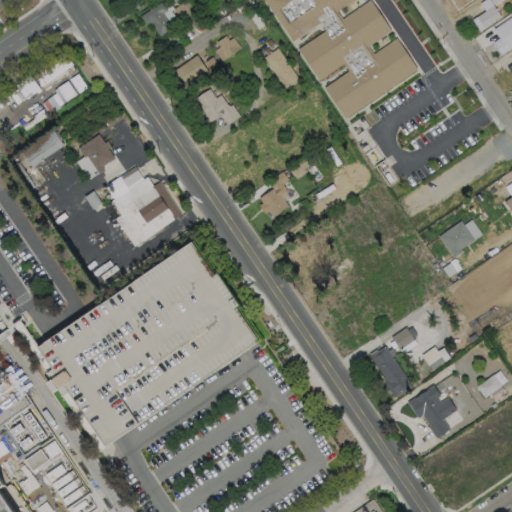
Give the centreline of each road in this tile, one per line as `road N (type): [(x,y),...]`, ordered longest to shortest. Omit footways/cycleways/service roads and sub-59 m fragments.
road 1 (residential): [(424,511),(77,0)]
road 2 (residential): [(511,126),(427,0)]
